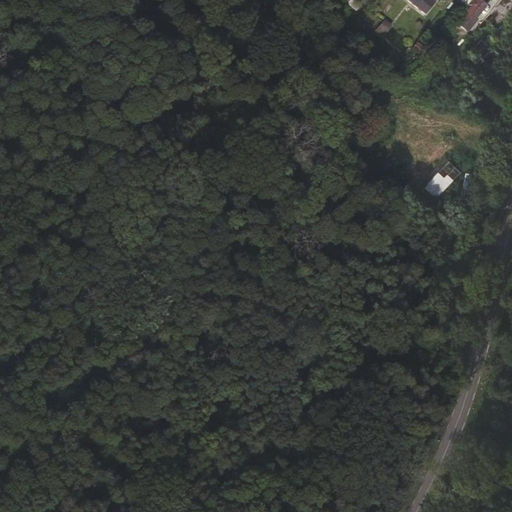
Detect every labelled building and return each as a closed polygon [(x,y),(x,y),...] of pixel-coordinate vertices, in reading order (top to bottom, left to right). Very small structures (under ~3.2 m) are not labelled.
[(360,5),(353,0),(342,0),(347,4),(345,7),(353,13),(360,5)] [(424,13),(434,0),(424,0),(418,8),(424,13)] [(476,17),(485,6),(478,0),(475,0),(456,24),(467,32),(478,19),(476,17)] [(511,0),(503,0),(495,10),(510,22),(511,19),(511,0)] [(373,30),(379,23),(372,17),(366,24),(373,30)] [(382,37),(391,26),(383,20),(374,31),(382,37)] [(425,49),(416,42),(411,49),(420,56),(425,49)] [(454,69),(463,58),(458,54),(442,73),(446,76),(453,68),(454,69)] [(453,83),(450,87),(460,94),(463,89),(453,83)] [(436,197),(462,171),(449,159),(424,185),(436,197)]
